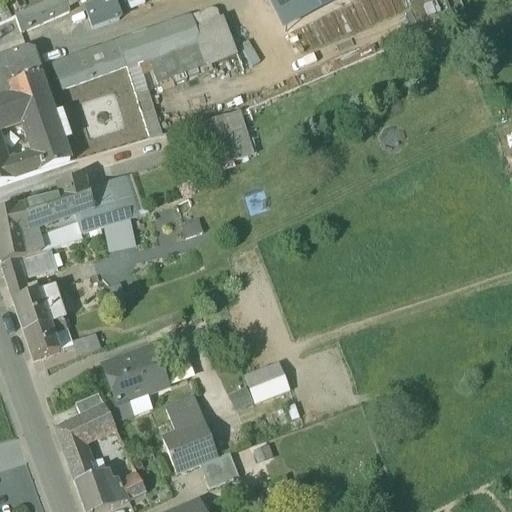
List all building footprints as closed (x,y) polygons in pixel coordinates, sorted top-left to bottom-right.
[(63,0),(53,0),(42,8),(15,19),(20,36),(69,15),(63,0)] [(84,10),(93,32),(119,23),(111,0),(84,10)] [(266,0),(284,34),(351,0),(266,0)] [(189,20),(76,60),(85,85),(128,69),(148,62),(158,88),(207,71),(193,33),(189,20)] [(193,33),(207,71),(235,60),(221,22),(193,33)] [(54,110),(55,109),(50,94),(48,95),(37,66),(32,67),(27,53),(0,62),(0,188),(68,167),(61,147),(65,146),(68,139),(63,122),(57,118),(54,110)] [(75,58),(53,66),(62,93),(85,85),(76,60),(75,58)] [(241,116),(191,132),(205,176),(254,161),(241,116)] [(84,184),(57,190),(60,203),(48,205),(54,229),(74,221),(77,231),(82,246),(83,245),(81,239),(136,222),(123,182),(86,193),(84,184)] [(48,205),(0,216),(0,263),(1,268),(17,263),(34,257),(31,247),(31,245),(28,235),(27,230),(43,227),(44,232),(54,229),(48,205)] [(77,231),(46,242),(50,252),(59,249),(60,253),(82,246),(77,231)] [(37,243),(35,234),(28,235),(31,245),(37,243)] [(46,242),(31,247),(34,257),(50,252),(46,242)] [(34,257),(17,263),(23,281),(23,284),(56,273),(50,252),(34,257)] [(17,263),(1,268),(7,286),(23,281),(17,263)] [(23,281),(7,286),(13,304),(29,299),(23,284),(23,281)] [(52,291),(39,295),(49,327),(63,323),(52,291)] [(29,299),(13,304),(24,337),(50,329),(49,327),(39,295),(29,299)] [(63,323),(49,327),(50,329),(53,338),(66,333),(63,323)] [(50,329),(24,337),(33,364),(59,356),(53,338),(50,329)] [(66,334),(53,338),(59,356),(72,351),(71,348),(66,334)] [(95,339),(71,348),(72,351),(76,361),(100,353),(95,339)] [(151,354),(106,370),(118,403),(103,408),(104,409),(112,427),(132,420),(129,410),(127,410),(129,404),(164,391),(151,354)] [(247,381),(256,407),(286,396),(277,370),(247,381)] [(233,415),(249,408),(243,393),(227,400),(233,415)] [(98,398),(74,407),(79,422),(104,409),(103,408),(98,398)] [(190,404),(165,413),(175,438),(200,429),(190,404)] [(104,409),(79,422),(56,433),(65,458),(83,450),(115,433),(112,427),(104,409)] [(175,438),(162,443),(176,478),(199,469),(213,463),(200,429),(175,438)] [(251,454),(256,467),(270,462),(266,449),(251,454)] [(83,450),(65,458),(75,487),(93,480),(83,450)] [(213,463),(199,469),(208,493),(238,482),(229,457),(213,463)] [(93,480),(75,487),(84,511),(110,511),(117,510),(111,493),(105,476),(93,480)] [(138,481),(111,493),(117,510),(145,496),(138,481)]
